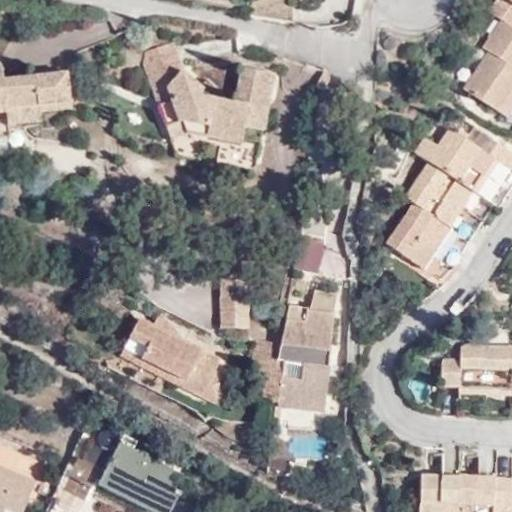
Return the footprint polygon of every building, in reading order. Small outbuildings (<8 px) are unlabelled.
[(511,3),(511,2),(507,0),(495,0),(488,10),(502,20),(511,26),(511,3)] [(511,26),(502,20),(483,48),(489,52),(464,90),(499,112),(511,92),(511,26)] [(174,41),(146,51),(143,63),(157,105),(161,104),(177,153),(201,158),(203,143),(221,145),(218,160),(256,167),(260,145),(244,141),(247,126),(267,130),(278,72),(242,64),(235,101),(208,95),(203,93),(206,86),(184,68),(174,41)] [(0,66),(0,113),(9,113),(11,125),(46,121),(43,100),(39,74),(6,77),(5,66),(0,66)] [(314,77),(326,76),(329,69),(321,66),(314,77)] [(39,74),(43,100),(67,97),(64,71),(39,74)] [(320,87),(326,76),(314,77),(311,85),(313,85),(320,87)] [(511,110),(511,92),(499,112),(507,118),(511,110)] [(427,139),(417,154),(430,164),(472,192),(476,195),(489,177),(510,191),(511,188),(511,152),(498,142),(489,156),(450,130),(439,147),(427,139)] [(430,164),(406,199),(415,204),(470,241),(480,227),(458,211),(472,192),(430,164)] [(470,241),(415,204),(386,246),(424,271),(442,244),(459,256),(470,241)] [(297,233),(287,266),(314,275),(324,242),(297,233)] [(219,272),(219,326),(246,326),(246,280),(219,272)] [(273,397),(281,397),(323,402),(328,372),(318,371),(320,359),(327,360),(330,341),(328,341),(333,303),(329,302),(332,289),(312,286),(310,304),(288,301),(281,333),(286,335),(281,356),(280,362),(277,375),(273,397)] [(179,385),(199,394),(212,369),(218,356),(137,314),(121,345),(184,378),(179,385)] [(286,335),(281,333),(276,354),(281,356),(286,335)] [(264,360),(263,374),(277,375),(280,362),(272,362),(276,340),(252,337),(249,357),(264,360)] [(118,351),(179,385),(184,378),(121,345),(118,351)] [(511,392),(511,349),(479,348),(469,348),(462,347),(459,351),(458,363),(440,363),(440,390),(458,391),(457,396),(485,398),(485,392),(511,392)] [(318,371),(328,372),(329,361),(327,360),(320,359),(318,371)] [(212,369),(199,394),(214,403),(228,377),(212,369)] [(260,399),(272,400),(273,397),(277,375),(263,374),(260,399)] [(272,400),(271,409),(279,411),(281,397),(273,397),(272,400)] [(102,479),(168,511),(170,511),(180,491),(175,488),(182,473),(133,450),(136,440),(123,434),(113,455),(89,444),(82,460),(105,472),(102,479)] [(441,476),(457,477),(458,452),(442,452),(441,476)] [(0,511),(25,511),(38,480),(0,464),(0,511)] [(175,488),(180,491),(188,475),(182,473),(175,488)] [(455,511),(457,479),(457,477),(441,476),(421,476),(419,511),(455,511)] [(492,511),(493,480),(493,477),(457,477),(457,479),(455,511),(492,511)] [(154,511),(168,511),(102,479),(99,485),(154,511)] [(511,511),(511,480),(493,480),(492,511),(511,511)]
